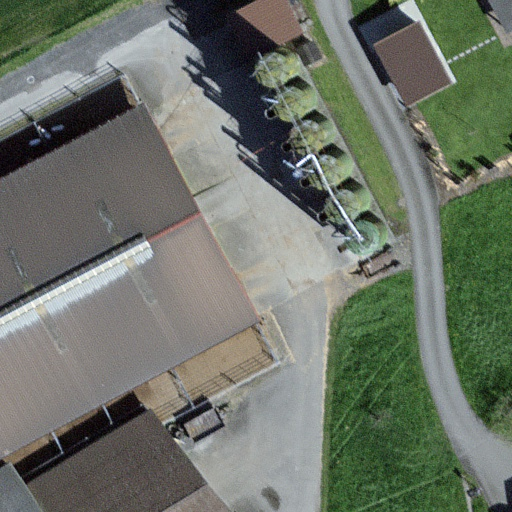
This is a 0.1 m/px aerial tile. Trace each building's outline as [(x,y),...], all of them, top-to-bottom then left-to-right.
[(293,0),(237,0),(236,0),(282,113),(332,93),(293,0)] [(511,0),(501,0),(511,20),(511,0)] [(413,94),(461,73),(431,8),(384,30),(413,94)] [(0,451),(253,318),(144,111),(0,186),(0,451)] [(230,511),(150,414),(30,498),(12,471),(0,479),(0,511),(230,511)]
